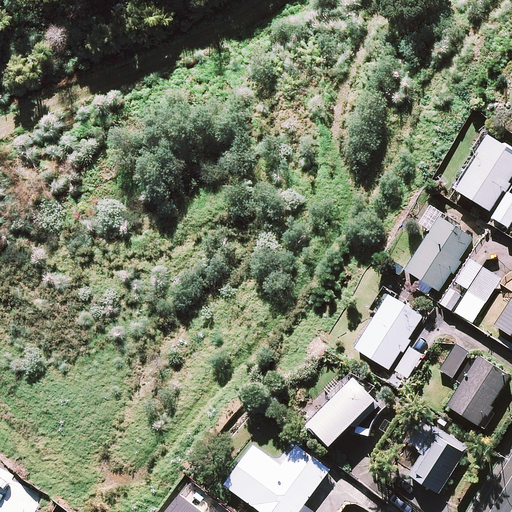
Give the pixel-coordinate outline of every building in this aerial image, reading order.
[(492,214),(504,194),(506,195),(511,186),(509,185),(511,180),(511,149),(490,136),(456,192),(492,214)] [(511,226),(511,192),(494,220),(510,230),(511,226)] [(474,240),(442,220),(408,273),(440,293),(474,240)] [(501,280),(472,262),(458,284),(471,292),(465,301),(452,292),(443,306),(473,325),(501,280)] [(414,343),(410,340),(423,319),(392,298),(358,350),(389,371),(401,353),(405,355),(414,343)] [(511,337),(511,305),(498,328),(511,337)] [(468,354),(456,347),(441,372),(454,379),(468,354)] [(410,381),(425,358),(412,349),(390,384),(398,389),(405,378),(410,381)] [(497,408),(493,406),(511,379),(481,360),(450,408),(480,427),(485,419),(488,421),(497,408)] [(378,403),(355,380),(309,427),(332,450),(378,403)] [(468,451),(441,433),(411,477),(439,495),(468,451)] [(331,472),(298,448),(283,468),(256,448),(227,488),(260,511),(311,511),(305,507),(331,472)] [(201,511),(185,499),(174,511),(201,511)]
